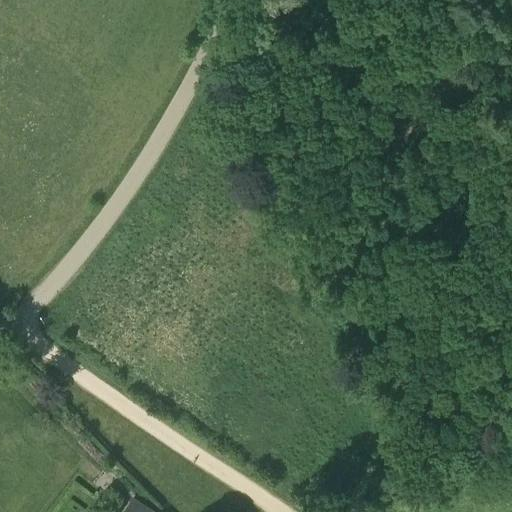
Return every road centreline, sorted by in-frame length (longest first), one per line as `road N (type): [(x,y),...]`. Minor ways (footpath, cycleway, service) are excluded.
road 1 (unclassified): [(0,342),(82,252),(155,147),(236,0)]
road 2 (track): [(298,511),(0,313)]
